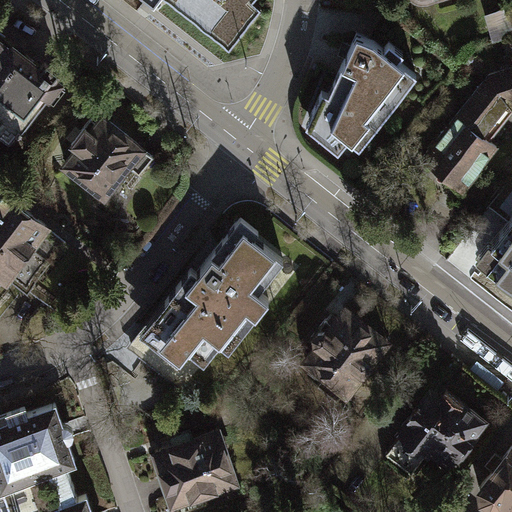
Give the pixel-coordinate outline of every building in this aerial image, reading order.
[(166,0),(229,50),(261,11),(253,4),(255,0),(166,0)] [(325,91),(318,89),(303,123),(336,147),(343,135),(349,140),(365,119),(373,125),(413,75),(394,58),(400,53),(384,41),(379,47),(368,37),(353,31),(325,91)] [(40,64),(0,33),(0,111),(1,112),(0,112),(0,123),(11,132),(16,126),(19,129),(57,80),(54,78),(60,71),(44,59),(40,64)] [(511,67),(489,72),(423,156),(463,188),(496,145),(488,138),(511,107),(511,67)] [(154,156),(102,114),(90,129),(85,124),(70,142),(77,147),(65,161),(104,193),(128,163),(140,173),(154,156)] [(0,188),(0,276),(5,276),(7,274),(27,290),(66,238),(0,188)] [(257,291),(283,258),(253,235),(258,229),(241,215),(198,269),(191,264),(164,298),(170,302),(154,323),(196,355),(211,335),(228,349),(267,298),(257,291)] [(511,221),(483,257),(500,270),(497,273),(511,285),(511,221)] [(385,339),(346,307),(328,329),(320,323),(310,336),(317,342),(307,355),(307,368),(321,379),(317,384),(336,400),(385,339)] [(484,416),(445,386),(439,393),(431,387),(401,425),(405,428),(385,453),(411,473),(426,453),(429,456),(433,450),(448,462),(484,416)] [(61,421),(54,401),(27,410),(25,403),(6,410),(8,416),(0,419),(0,483),(0,484),(3,483),(13,511),(28,511),(77,495),(65,462),(75,459),(68,439),(70,435),(72,431),(72,427),(69,423),(65,421),(61,421)] [(235,477),(218,427),(155,449),(156,454),(154,459),(157,469),(163,472),(176,510),(207,500),(203,488),(235,477)] [(511,511),(511,444),(503,457),(496,452),(487,464),(493,468),(479,487),(481,489),(482,497),(490,503),(499,503),(510,511),(511,511)] [(86,492),(77,495),(28,511),(94,511),(93,511),(86,492)]
